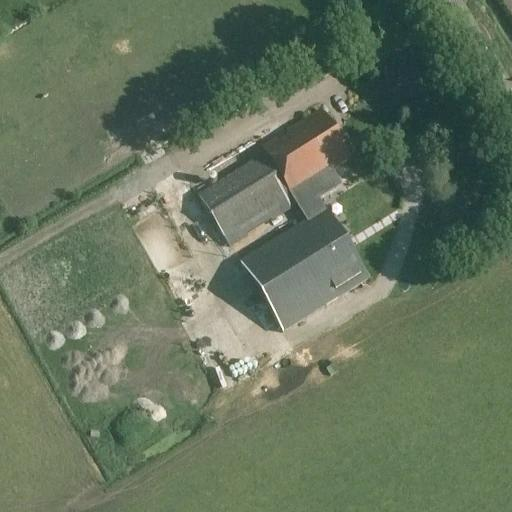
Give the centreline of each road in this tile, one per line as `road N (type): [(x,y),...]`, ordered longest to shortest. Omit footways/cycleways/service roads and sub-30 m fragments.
road 1 (track): [(0,266),(133,188)]
road 2 (tertiary): [(511,109),(444,0)]
